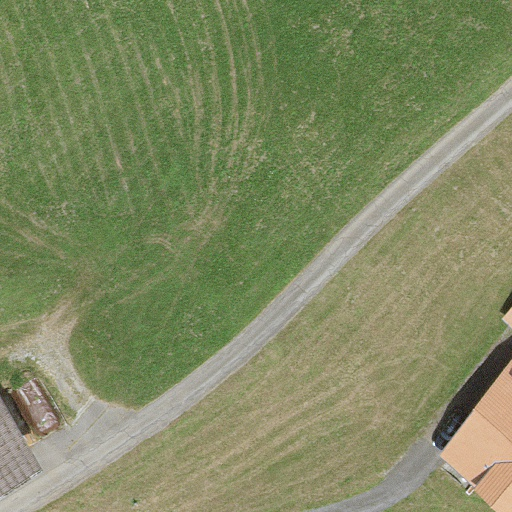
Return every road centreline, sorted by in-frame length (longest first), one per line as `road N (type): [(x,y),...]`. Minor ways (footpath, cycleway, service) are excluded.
road 1 (track): [(511,94),(245,345),(10,511)]
road 2 (track): [(424,418),(389,484),(338,511)]
